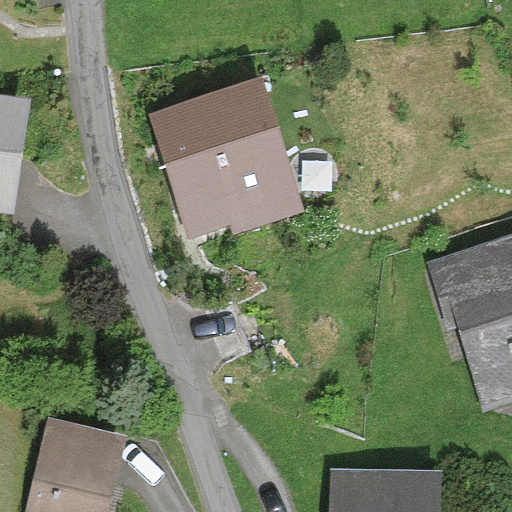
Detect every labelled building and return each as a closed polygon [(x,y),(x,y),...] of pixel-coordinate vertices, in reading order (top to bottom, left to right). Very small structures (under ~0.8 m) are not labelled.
[(150,122),(187,245),(229,232),(231,241),(303,219),(262,88),(150,122)] [(0,103),(0,220),(14,222),(31,109),(0,103)] [(511,244),(429,269),(441,308),(450,305),(481,414),(511,405),(511,244)] [(208,326),(222,361),(247,352),(233,316),(208,326)] [(51,425),(28,511),(110,511),(128,445),(51,425)] [(330,476),(328,511),(438,511),(440,480),(330,476)]
